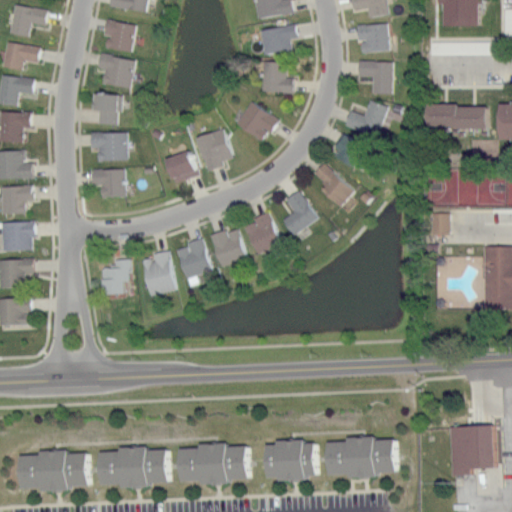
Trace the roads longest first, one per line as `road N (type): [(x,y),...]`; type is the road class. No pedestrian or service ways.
road 1 (tertiary): [(0,382),(511,357)]
road 2 (residential): [(70,227),(167,217),(277,170),(322,110),(336,43),(326,0)]
road 3 (residential): [(88,0),(67,96),(73,288)]
